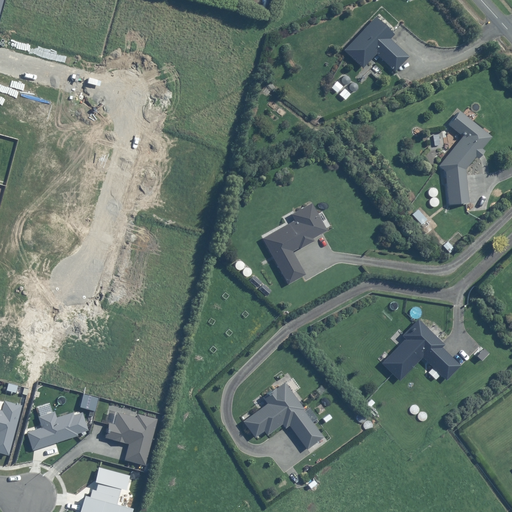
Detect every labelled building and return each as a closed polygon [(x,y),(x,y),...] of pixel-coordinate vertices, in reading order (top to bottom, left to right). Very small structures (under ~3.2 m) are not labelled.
[(393,34),(376,17),(342,50),(360,68),(376,54),(392,71),(408,55),(390,37),(393,34)] [(343,87),(336,80),(331,86),(338,93),(343,87)] [(351,94),(345,88),(339,94),(345,100),(351,94)] [(491,136),(459,109),(446,124),(461,135),(438,164),(445,170),(447,203),(467,202),(464,168),(491,136)] [(293,251),(327,231),(310,203),(290,215),(292,219),(260,239),(287,283),(305,272),(293,251)] [(419,207),(412,215),(423,226),(431,218),(419,207)] [(261,281),(253,274),(247,282),(255,289),(261,281)] [(271,291),(263,283),(256,290),(264,297),(271,291)] [(445,379),(460,364),(442,347),(445,345),(418,319),(401,336),(403,338),(381,361),(400,380),(418,361),(422,356),(445,379)] [(305,411),(283,382),(263,398),(266,402),(242,419),(255,437),(263,431),(266,435),(282,423),(285,428),(289,425),(306,448),(322,436),(311,421),(316,418),(309,409),(305,411)]
